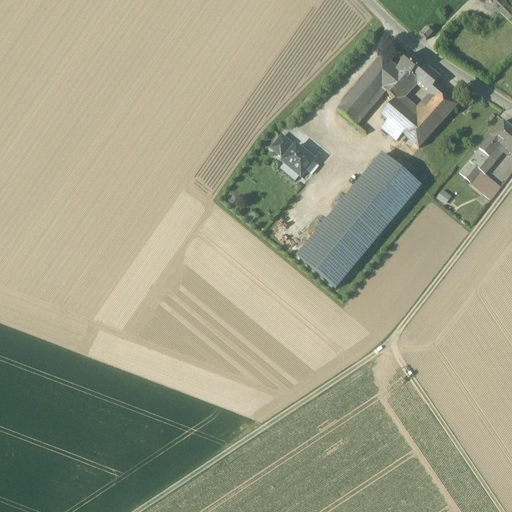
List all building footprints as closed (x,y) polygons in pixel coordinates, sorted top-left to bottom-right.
[(506,8),(498,0),(492,6),(500,14),(506,8)] [(511,13),(506,8),(500,14),(511,25),(511,13)] [(428,29),(421,36),(426,42),(434,35),(434,30),(432,28),(428,29)] [(397,72),(382,90),(386,94),(396,102),(399,105),(405,98),(417,83),(412,79),(423,65),(411,55),(397,72)] [(383,59),(338,112),(357,128),(386,94),(382,90),(397,72),(383,59)] [(441,80),(423,65),(412,79),(417,83),(430,94),(435,87),(441,80)] [(429,94),(416,107),(405,98),(399,105),(396,102),(381,118),(386,122),(381,128),(397,140),(401,135),(403,135),(420,150),(458,106),(441,93),(435,87),(430,94),(429,94)] [(511,130),(503,123),(490,138),(500,147),(511,157),(511,130)] [(282,138),(271,150),(281,158),(289,148),(291,146),(282,138)] [(490,138),(479,151),(489,159),(500,147),(490,138)] [(314,163),(296,147),(293,151),(289,148),(282,157),(286,160),(282,164),(301,179),(314,163)] [(489,159),(479,151),(470,162),(473,165),(479,171),(489,159)] [(377,159),(297,258),(335,290),(418,190),(377,159)] [(501,190),(479,171),(473,165),(470,162),(459,175),(491,203),(501,190)] [(419,166),(413,177),(429,184),(434,173),(419,166)] [(440,190),(435,199),(444,205),(450,197),(440,190)]
